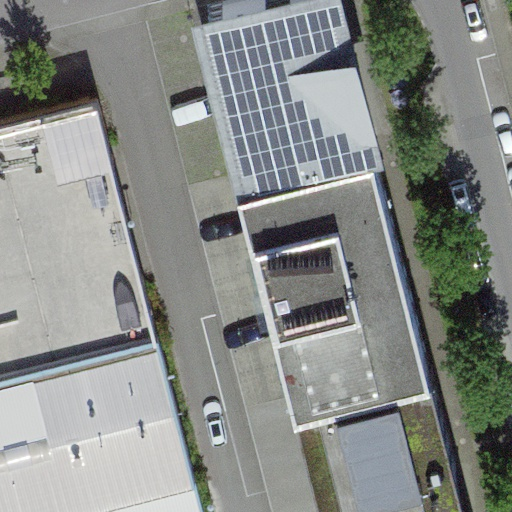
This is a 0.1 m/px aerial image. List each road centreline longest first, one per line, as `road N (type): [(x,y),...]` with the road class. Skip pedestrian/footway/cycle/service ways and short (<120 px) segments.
road 1 (unclassified): [(120,0),(245,511)]
road 2 (residential): [(460,0),(511,203)]
